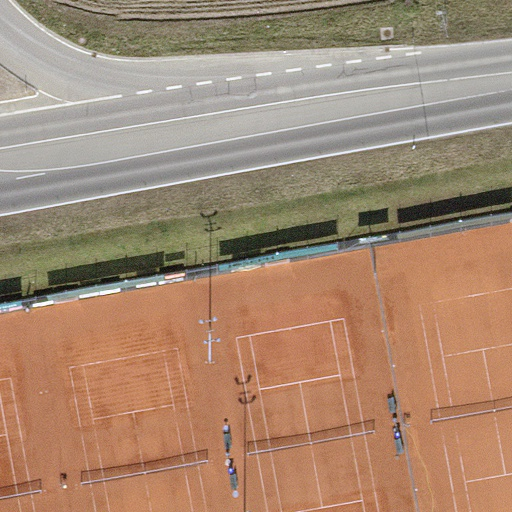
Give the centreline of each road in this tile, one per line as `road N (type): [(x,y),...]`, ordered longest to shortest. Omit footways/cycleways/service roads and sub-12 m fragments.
road 1 (secondary): [(511,79),(244,123)]
road 2 (tertiary): [(244,123),(73,76),(0,23)]
road 3 (secondary): [(244,123),(0,164)]
